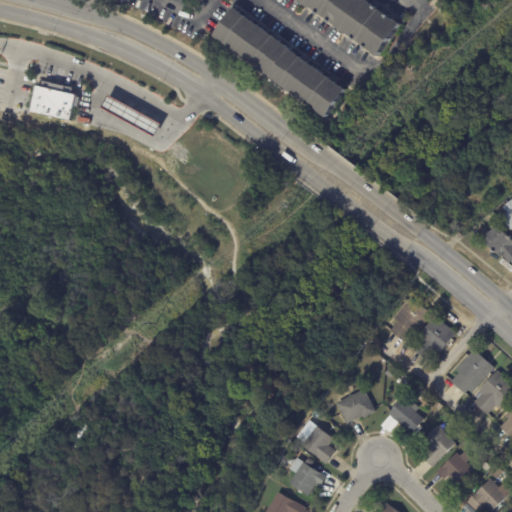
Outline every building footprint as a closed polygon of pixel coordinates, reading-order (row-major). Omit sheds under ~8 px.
[(364,45),(300,0),(370,0),(403,23),(380,57),(364,45)] [(440,4),(438,8),(430,3),(432,0),(436,0),(441,3),(440,4)] [(350,90),(331,117),(217,35),(237,7),(350,89),(350,90)] [(76,88),(39,80),(32,112),(69,121),(76,88)] [(102,111),(157,135),(163,121),(107,98),(102,111)] [(511,231),(510,232),(499,220),(505,213),(501,209),(511,199),(511,201),(511,231)] [(511,259),(508,263),(501,255),(496,259),(479,240),(496,225),(511,242),(511,245),(511,246),(511,247),(511,259)] [(416,302),(431,315),(414,336),(410,333),(402,342),(389,331),(396,322),(393,319),(410,298),(416,302)] [(439,322),(455,334),(438,356),(434,353),(426,363),(412,352),(419,342),(416,339),(433,317),(439,322)] [(479,355),(494,369),(471,394),(468,391),(464,395),(450,382),(458,374),(455,370),(474,350),(479,355)] [(501,377),(511,387),(511,395),(497,410),(494,408),(485,416),(472,403),(477,398),(474,396),(478,393),(476,392),(496,371),(501,377)] [(358,418),(345,425),(334,405),(362,390),(374,413),(362,420),(360,417),(358,418)] [(423,420),(411,434),(387,415),(399,400),(407,407),(410,403),(418,409),(414,413),(423,420)] [(511,440),(511,441),(498,429),(507,419),(503,416),(511,406),(511,440)] [(314,426),(332,440),(327,447),(334,452),(324,465),(297,446),(300,443),(294,439),(307,421),(314,426)] [(438,427),(455,445),(431,469),(421,459),(430,450),(422,442),(438,427)] [(473,472),(454,491),(436,472),(455,454),(459,458),(463,454),(468,460),(465,463),(473,472)] [(283,467),(276,462),(280,456),(287,461),(283,467)] [(314,462),(311,467),(326,477),(320,488),(316,485),(308,498),(289,486),(295,474),(289,471),(296,459),(304,464),(307,459),(314,462)] [(484,472),(480,467),(485,462),(489,467),(484,472)] [(494,479),(490,476),(497,469),(501,472),(494,479)] [(504,471),(511,479),(508,483),(500,475),(504,471)] [(510,493),(491,511),(488,511),(483,507),(478,511),(474,511),(466,504),(489,480),(498,489),(502,485),(510,493)] [(306,510),(304,511),(265,511),(277,492),(293,502),(294,501),(307,509),(306,510)] [(376,511),(399,511),(383,501),(376,511)]
